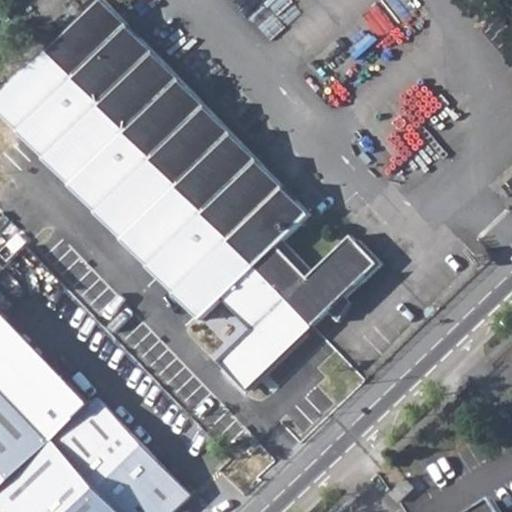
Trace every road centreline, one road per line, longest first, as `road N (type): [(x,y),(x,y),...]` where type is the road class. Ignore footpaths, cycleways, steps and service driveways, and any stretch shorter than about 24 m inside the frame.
road 1 (unknown): [(309,467),(26,176)]
road 2 (residential): [(261,511),(511,277)]
road 3 (unknown): [(0,284),(238,511)]
road 4 (unknown): [(185,0),(353,173)]
road 5 (unknown): [(451,210),(492,148),(500,118),(492,84),(440,0)]
